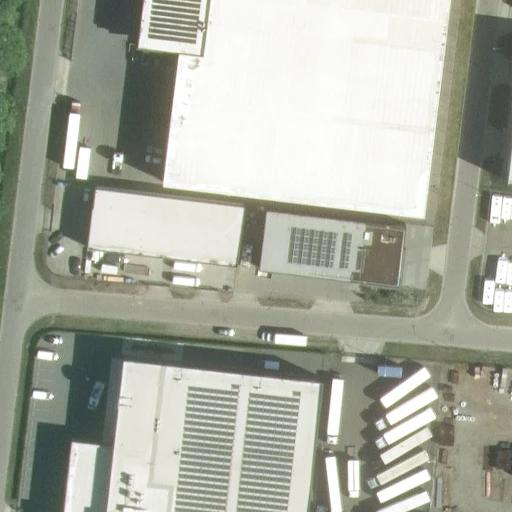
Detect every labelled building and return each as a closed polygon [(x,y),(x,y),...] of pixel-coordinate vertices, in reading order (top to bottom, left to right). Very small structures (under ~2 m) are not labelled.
[(312,0),(142,0),(137,43),(178,48),(162,181),(401,210),(423,213),(429,164),(446,16),(312,0)] [(312,0),(446,16),(448,0),(312,0)] [(88,246),(237,264),(245,203),(95,185),(88,246)] [(402,248),(401,247),(404,223),(265,206),(257,267),(357,279),(357,281),(398,285),(402,248)] [(122,355),(122,357),(113,442),(101,441),(71,438),(62,511),(306,511),(322,377),(123,355),(122,355)]
